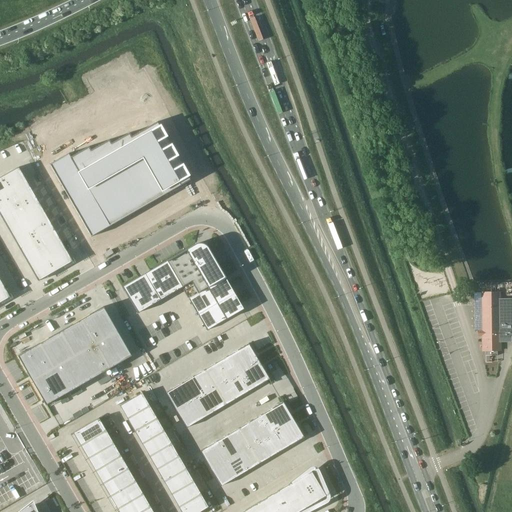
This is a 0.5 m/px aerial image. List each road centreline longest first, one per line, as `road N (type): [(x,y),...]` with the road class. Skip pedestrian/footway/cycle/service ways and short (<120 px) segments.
road 1 (unclassified): [(355,511),(285,337),(215,219),(179,223),(0,327)]
road 2 (primary): [(209,0),(361,340),(425,511)]
road 3 (primary): [(439,511),(240,0)]
road 4 (unclassified): [(0,379),(76,511)]
